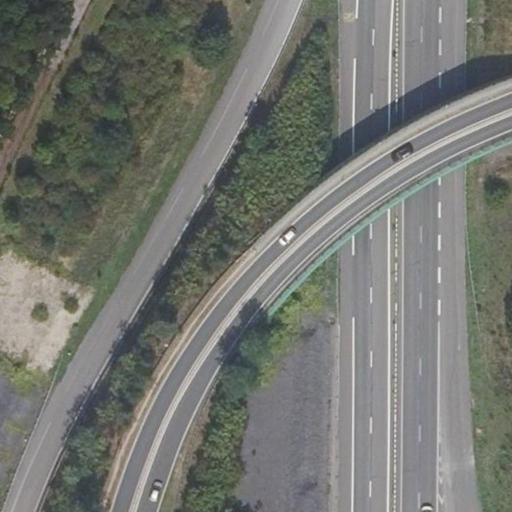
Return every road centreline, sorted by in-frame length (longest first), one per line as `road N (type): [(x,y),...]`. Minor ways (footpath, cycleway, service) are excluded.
road 1 (primary): [(511,102),(361,179),(232,297),(156,420),(122,511)]
road 2 (motorway): [(285,0),(275,35),(50,448),(23,511)]
road 3 (primary): [(146,511),(211,366),(286,273),(330,228),(393,184),(511,124)]
road 4 (motorway): [(381,0),(370,511)]
road 5 (motorway): [(425,296),(434,0)]
road 6 (motorway): [(459,511),(449,352),(425,296)]
road 7 (motorway): [(420,511),(425,296)]
